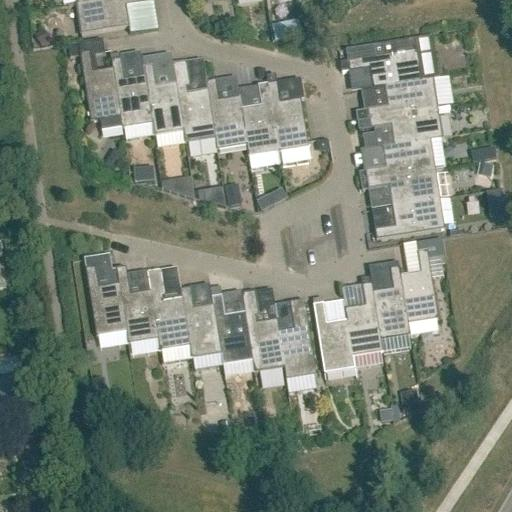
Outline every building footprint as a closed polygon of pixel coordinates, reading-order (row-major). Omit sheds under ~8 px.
[(124,0),(77,8),(82,38),(130,30),(127,10),(154,5),(153,0),(124,0)] [(421,84),(421,83),(414,42),(372,48),(374,60),(341,66),(343,76),(349,75),(370,72),(374,92),(386,90),(421,84)] [(114,73),(113,72),(94,75),(90,55),(80,57),(91,125),(100,124),(102,133),(122,130),(121,120),(114,73)] [(145,80),(144,80),(125,83),(121,63),(112,64),(113,72),(114,73),(121,120),(122,130),(122,132),(152,128),(153,128),(145,80)] [(176,87),(156,90),(152,63),(142,64),(144,80),(145,80),(153,128),(152,128),(154,140),(183,135),(184,135),(176,87)] [(208,94),(207,94),(188,97),(187,91),(190,91),(186,66),(173,68),(176,87),(184,135),(183,135),(185,147),(197,145),(199,154),(201,156),(217,154),(215,142),(216,142),(208,94)] [(279,156),(309,151),(301,103),(280,106),(276,78),(267,79),(268,87),(279,156)] [(389,110),(356,115),(357,124),(438,111),(433,81),(421,83),(421,84),(386,90),(389,110)] [(241,112),(242,112),(240,101),(219,104),(216,84),(206,85),(207,94),(208,94),(216,142),(215,142),(217,154),(246,149),(247,149),(241,112)] [(248,161),(279,156),(268,87),(258,89),(261,109),(242,112),(241,112),(247,149),(246,149),(248,161)] [(431,144),(443,142),(438,111),(357,124),(359,134),(391,129),(394,148),(394,149),(431,143),(431,144)] [(436,173),(431,144),(431,143),(394,149),(394,148),(382,150),(386,171),(359,175),(361,185),(436,173)] [(141,173),(134,174),(135,187),(142,187),(141,173)] [(392,210),(440,202),(436,173),(361,185),(363,194),(389,190),(392,210)] [(212,203),(220,203),(220,193),(211,193),(212,203)] [(501,193),(485,196),(490,222),(506,219),(501,193)] [(227,200),(229,210),(241,208),(239,198),(227,200)] [(440,202),(392,210),(396,230),(375,234),(377,243),(445,232),(440,202)] [(408,328),(409,327),(438,323),(430,269),(446,267),(441,242),(415,246),(417,256),(420,276),(401,279),(408,328)] [(119,288),(99,291),(96,271),(86,272),(96,340),(126,336),(119,288)] [(150,295),(130,298),(126,271),(116,272),(119,288),(126,336),(128,348),(157,343),(158,343),(150,295)] [(401,279),(400,271),(390,272),(393,293),(373,296),(372,296),(381,344),(411,339),(409,327),(408,328),(401,279)] [(182,302),(181,302),(162,305),(161,299),(164,299),(160,274),(147,276),(150,295),(158,343),(157,343),(159,355),(189,350),(190,350),(182,302)] [(372,296),(373,296),(372,287),(362,289),(365,309),(344,313),(346,324),(347,324),(353,361),(354,360),(383,356),(381,344),(372,296)] [(245,316),(244,316),(225,319),(220,290),(210,291),(213,309),(214,309),(221,357),(222,369),(252,364),(245,316)] [(214,309),(213,309),(193,312),(190,292),(180,294),(181,302),(182,302),(190,350),(189,350),(191,362),(221,357),(214,309)] [(279,335),(277,323),(257,326),(256,320),(259,320),(255,295),(241,297),(244,316),(245,316),(252,364),(254,376),(284,371),(279,335)] [(347,324),(346,324),(327,327),(323,307),(313,309),(324,377),(356,372),(354,360),(353,361),(347,324)] [(284,371),(286,383),(317,379),(305,310),(295,312),(298,332),(279,335),(284,371)] [(17,410),(31,408),(27,382),(13,384),(17,410)] [(51,511),(49,494),(30,497),(32,511),(51,511)]
